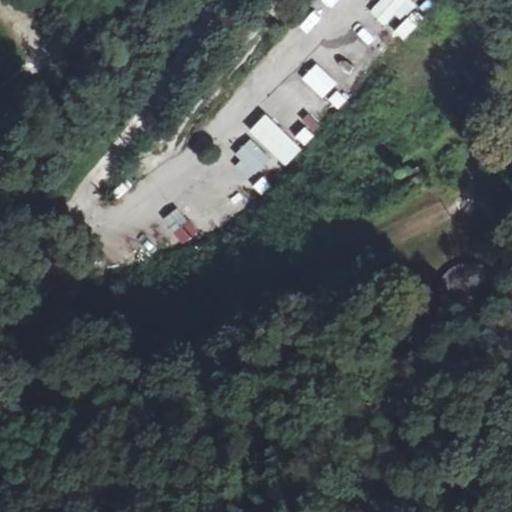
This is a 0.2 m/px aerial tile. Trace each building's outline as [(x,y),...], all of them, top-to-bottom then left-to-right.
[(401,193),(419,185),(412,169),(394,176),(401,193)] [(218,209),(231,223),(255,201),(243,188),(218,209)] [(480,266),(462,264),(445,271),(433,285),(431,304),(438,321),(452,332),(471,335),(488,328),(499,313),(502,295),(495,278),(480,266)] [(56,292),(49,281),(27,298),(34,308),(31,311),(39,322),(67,303),(59,291),(56,292)] [(404,355),(434,340),(415,297),(384,311),(404,355)]
